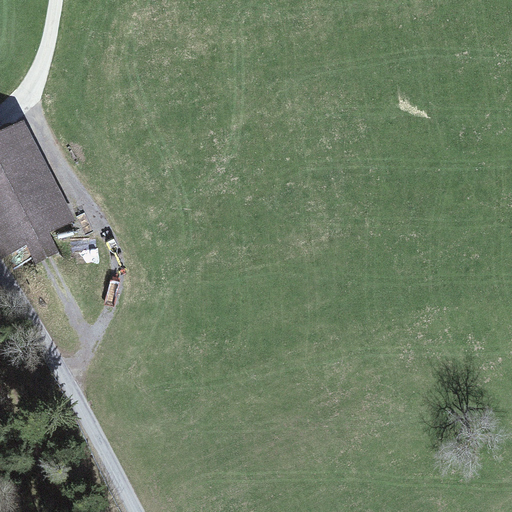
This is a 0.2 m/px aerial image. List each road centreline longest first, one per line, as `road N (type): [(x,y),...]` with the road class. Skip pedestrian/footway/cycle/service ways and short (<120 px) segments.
road 1 (unclassified): [(133,511),(0,280)]
road 2 (track): [(0,353),(42,511)]
road 3 (track): [(55,0),(48,49),(28,99),(0,120)]
